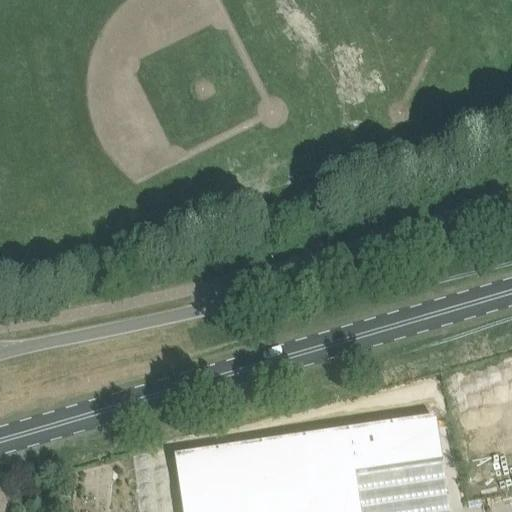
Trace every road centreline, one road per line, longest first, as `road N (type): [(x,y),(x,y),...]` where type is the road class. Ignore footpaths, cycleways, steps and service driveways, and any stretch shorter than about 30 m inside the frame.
road 1 (primary): [(0,440),(511,292)]
road 2 (secondary): [(511,217),(264,294),(20,349)]
